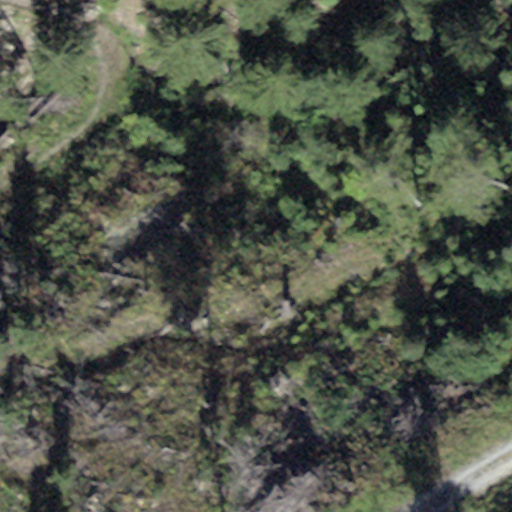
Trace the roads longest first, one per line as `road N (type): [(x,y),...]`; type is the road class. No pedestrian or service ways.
road 1 (track): [(0,181),(102,102),(111,43),(84,9),(47,0)]
road 2 (track): [(401,511),(511,432)]
